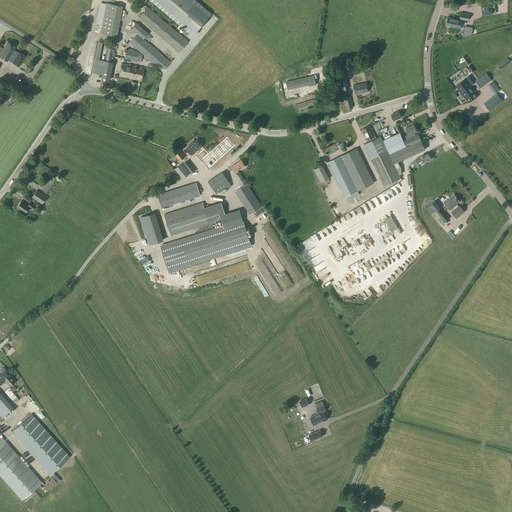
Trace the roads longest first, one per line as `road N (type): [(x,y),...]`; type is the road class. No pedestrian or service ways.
road 1 (unclassified): [(84,92),(275,134),(427,92)]
road 2 (unknown): [(403,196),(411,244),(377,276),(347,282),(326,252),(350,221),(380,207)]
road 3 (tertiary): [(511,214),(440,129),(427,92)]
road 4 (unclassified): [(0,195),(63,105),(84,92)]
road 5 (unknown): [(222,167),(232,183),(229,200),(207,191),(182,148),(191,134)]
